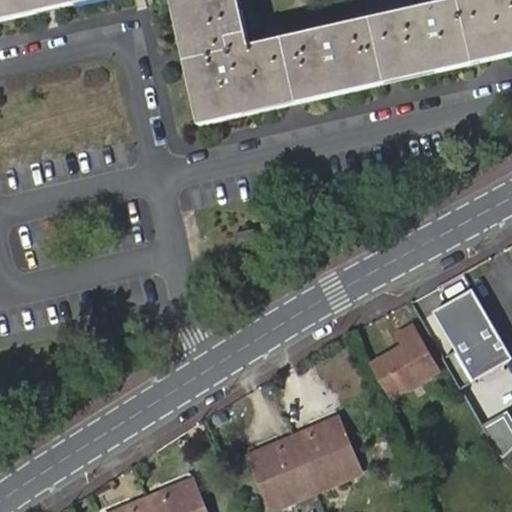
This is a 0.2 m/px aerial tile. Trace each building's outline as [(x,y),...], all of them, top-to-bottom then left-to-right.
[(0,0),(0,13),(59,0),(0,0)] [(180,0),(206,116),(511,47),(511,0),(464,0),(247,48),(236,0),(180,0)] [(235,234),(239,253),(259,248),(254,230),(235,234)] [(511,355),(474,290),(435,312),(475,382),(511,360),(511,355)] [(409,302),(386,315),(404,347),(375,364),(393,394),(444,365),(409,302)] [(483,420),(498,448),(511,440),(511,415),(508,407),(483,420)] [(251,457),(273,511),(316,493),(361,474),(338,420),(251,457)] [(119,511),(205,511),(193,482),(119,511)]
